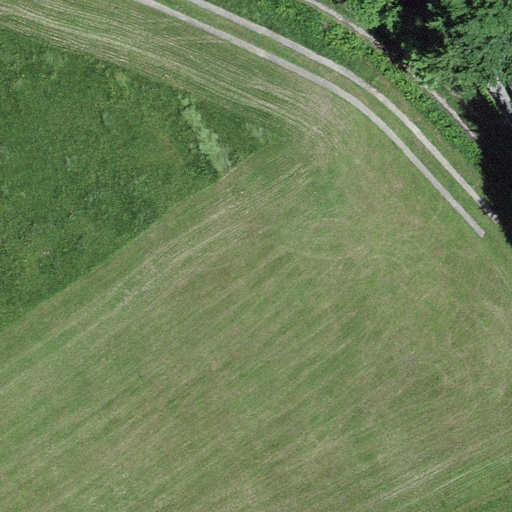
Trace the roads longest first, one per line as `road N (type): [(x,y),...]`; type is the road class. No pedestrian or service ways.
road 1 (track): [(500,229),(367,94),(293,49),(166,0)]
road 2 (track): [(511,162),(420,59),(335,0)]
